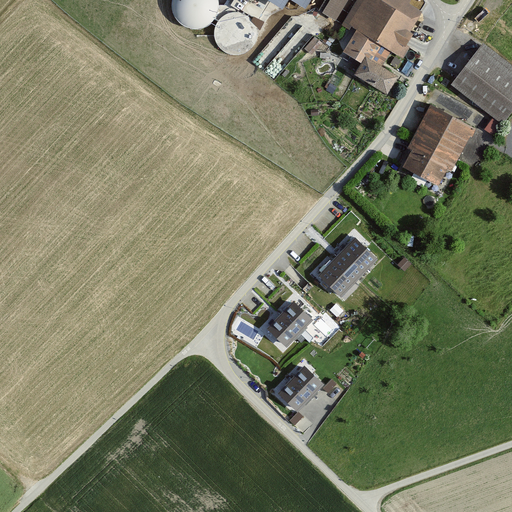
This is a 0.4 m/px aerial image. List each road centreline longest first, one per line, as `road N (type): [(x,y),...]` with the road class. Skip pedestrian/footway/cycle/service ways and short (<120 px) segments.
road 1 (unclassified): [(454,21),(393,126),(238,296)]
road 2 (residential): [(238,296),(17,511)]
road 3 (track): [(200,335),(369,511)]
road 4 (track): [(511,446),(358,501)]
